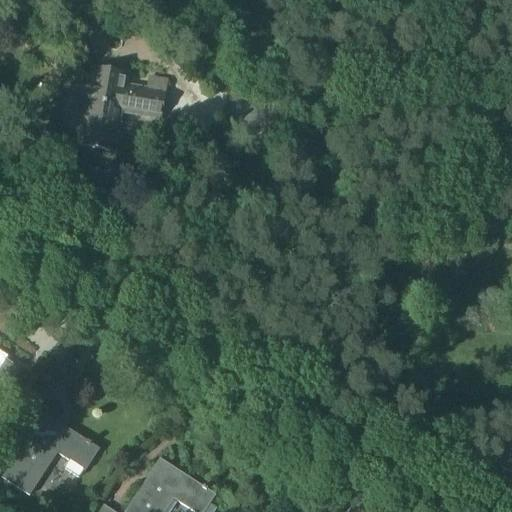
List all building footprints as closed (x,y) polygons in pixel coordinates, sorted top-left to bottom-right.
[(78,147),(113,153),(120,113),(159,120),(166,82),(149,79),(147,91),(125,87),(127,76),(92,70),(91,78),(78,76),(73,102),(86,104),(78,147)] [(235,96),(234,100),(230,99),(227,120),(229,120),(229,122),(233,122),(233,121),(248,123),(248,127),(273,130),(276,111),(260,99),(235,96)] [(323,129),(322,149),(349,148),(349,128),(323,129)] [(84,474),(98,452),(43,416),(1,481),(29,499),(56,456),(68,464),(64,471),(78,480),(83,473),(84,474)] [(0,474),(12,456),(0,447),(0,474)] [(188,511),(205,511),(215,498),(158,462),(125,511),(166,511),(173,502),(188,511)]
